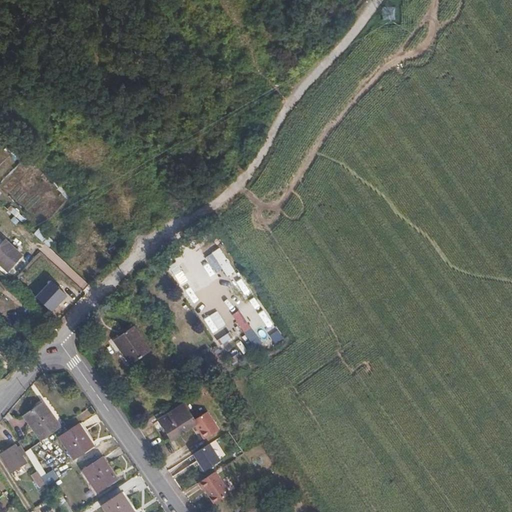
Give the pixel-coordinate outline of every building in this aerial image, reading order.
[(20,257),(3,240),(0,243),(0,253),(0,254),(4,258),(0,263),(0,265),(6,272),(20,257)] [(224,276),(233,271),(219,247),(210,252),(224,276)] [(187,270),(175,274),(180,287),(192,283),(187,270)] [(51,281),(36,297),(52,312),(67,296),(51,281)] [(251,286),(246,289),(252,299),(257,296),(251,286)] [(259,303),(253,306),(262,322),(268,319),(259,303)] [(239,310),(232,314),(247,343),(255,339),(239,310)] [(212,336),(227,329),(219,314),(205,321),(212,336)] [(221,345),(232,337),(228,331),(217,339),(221,345)] [(140,339),(120,352),(137,376),(156,361),(140,339)] [(231,365),(240,362),(237,354),(228,357),(231,365)] [(24,415),(41,441),(62,427),(52,413),(50,415),(42,403),(24,415)] [(189,438),(176,420),(151,436),(164,455),(189,438)] [(93,447),(79,426),(60,439),(74,460),(93,447)] [(210,444),(193,455),(205,472),(221,461),(210,444)] [(27,464),(15,445),(1,455),(13,472),(27,464)] [(117,480),(103,459),(84,472),(98,493),(117,480)] [(37,471),(32,474),(42,488),(47,485),(37,471)] [(216,472),(200,482),(214,504),(230,494),(216,472)] [(133,511),(122,495),(103,507),(105,511),(133,511)] [(62,511),(71,511),(61,496),(55,500),(62,511)]
